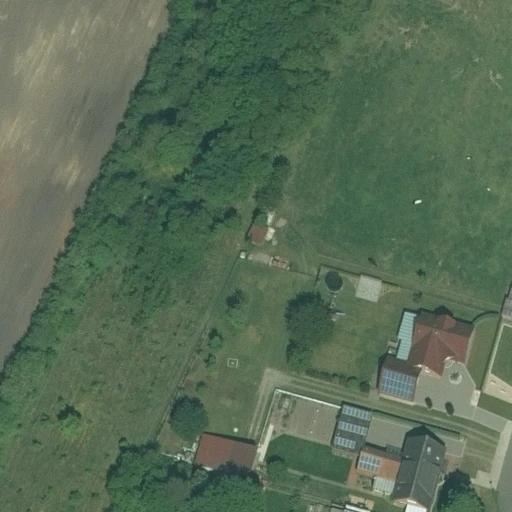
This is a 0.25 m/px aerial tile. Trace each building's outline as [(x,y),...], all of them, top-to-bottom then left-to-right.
[(260,249),(266,234),(253,228),(246,243),(260,249)] [(511,280),(501,320),(511,323),(511,280)] [(363,281),(360,296),(379,301),(382,285),(363,281)] [(479,332),(425,319),(410,374),(447,382),(449,370),(455,366),(469,370),(479,332)] [(194,471),(247,483),(254,452),(201,439),(194,471)] [(434,511),(452,454),(411,444),(393,506),(416,511),(434,511)]
